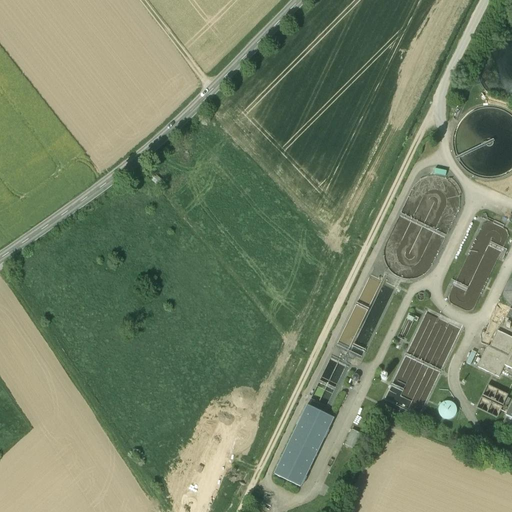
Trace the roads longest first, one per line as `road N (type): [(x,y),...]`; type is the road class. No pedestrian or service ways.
road 1 (secondary): [(0,258),(156,142),(299,0)]
road 2 (track): [(160,511),(0,273)]
